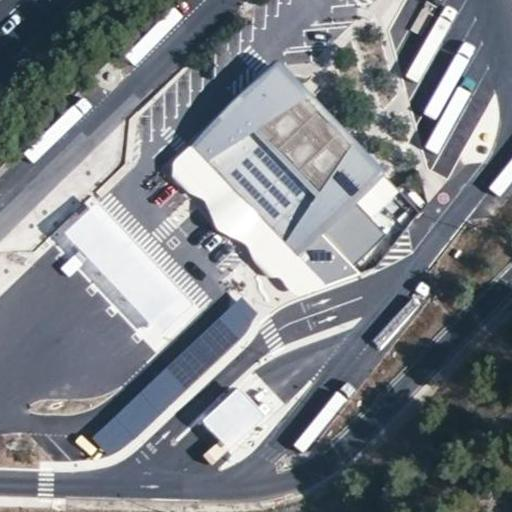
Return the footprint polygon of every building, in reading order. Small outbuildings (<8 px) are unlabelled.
[(254,85),(258,89),(264,83),(260,79),(254,85)] [(258,89),(193,152),(213,173),(251,213),(293,256),(350,201),(365,187),(264,83),(258,89)] [(92,194),(126,157),(107,140),(73,177),(92,194)] [(370,221),(350,201),(293,256),(251,213),(213,173),(198,180),(308,294),(359,277),(352,270),(386,238),(370,221)] [(365,187),(350,201),(370,221),(398,194),(379,174),(365,187)] [(158,336),(194,301),(95,202),(61,236),(158,336)] [(312,446),(349,390),(338,382),(300,439),(312,446)] [(245,388),(206,424),(235,454),(274,418),(245,388)]
